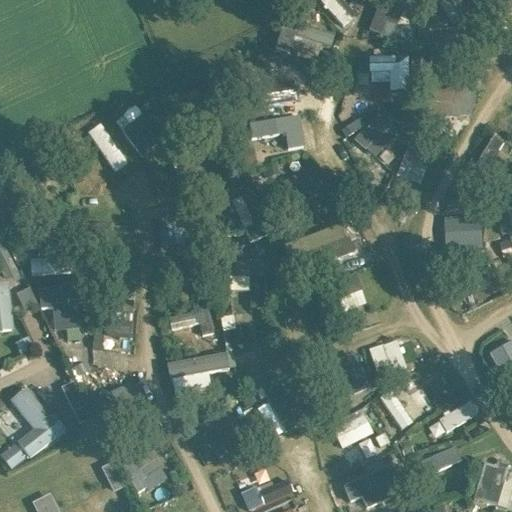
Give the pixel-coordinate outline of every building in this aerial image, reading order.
[(346,0),(321,0),(320,1),(342,28),(358,15),(346,0)] [(392,39),(404,11),(380,2),(369,30),(392,39)] [(291,49),(325,59),(332,34),(299,24),(291,49)] [(462,53),(459,33),(427,38),(430,58),(462,53)] [(409,55),(369,56),(370,84),(391,83),(391,90),(411,90),(409,55)] [(384,109),(352,138),(371,159),(403,130),(384,109)] [(142,112),(121,124),(140,156),(161,144),(142,112)] [(264,119),(265,151),(304,150),(303,118),(264,119)] [(346,131),(353,138),(366,125),(358,118),(346,131)] [(419,185),(429,157),(406,149),(396,177),(419,185)] [(121,168),(82,173),(85,189),(123,184),(121,168)] [(15,224),(3,197),(0,198),(0,219),(4,229),(15,224)] [(243,228),(253,224),(244,197),(233,201),(243,228)] [(160,244),(180,245),(181,210),(161,209),(160,244)] [(443,217),(442,248),(481,249),(481,218),(443,217)] [(246,259),(264,260),(265,247),(246,246),(246,259)] [(370,247),(339,257),(345,273),(375,263),(370,247)] [(265,307),(264,260),(229,261),(230,291),(250,291),(250,308),(265,307)] [(21,309),(53,306),(55,332),(80,329),(76,285),(19,290),(21,309)] [(339,298),(344,312),(366,304),(361,290),(339,298)] [(184,337),(212,335),(211,312),(169,315),(170,332),(183,331),(184,337)] [(131,316),(116,316),(116,336),(131,336),(131,316)] [(396,340),(368,350),(379,379),(407,369),(396,340)] [(511,342),(491,350),(507,394),(511,392),(511,342)] [(208,371),(229,366),(225,352),(168,365),(175,395),(211,386),(208,371)] [(282,378),(261,386),(268,404),(260,408),(271,437),(300,426),(282,378)] [(112,395),(84,405),(76,382),(64,386),(78,425),(117,412),(112,395)] [(32,386),(11,399),(32,431),(17,441),(29,459),(64,436),(32,386)] [(403,392),(384,408),(402,431),(422,415),(403,392)] [(472,402),(428,424),(435,438),(479,416),(472,402)] [(330,425),(342,449),(373,434),(362,410),(330,425)] [(206,438),(220,459),(253,437),(238,416),(206,438)] [(370,438),(343,449),(350,466),(377,455),(370,438)] [(25,461),(14,446),(0,457),(11,472),(25,461)] [(154,453),(126,464),(139,494),(166,482),(154,453)] [(110,462),(98,467),(110,491),(121,485),(110,462)] [(497,466),(485,462),(474,499),(511,510),(511,506),(511,467),(497,464),(497,466)] [(354,511),(358,511),(404,492),(393,465),(344,486),(354,511)] [(258,491),(265,507),(295,494),(287,477),(258,491)] [(52,511),(45,495),(27,503),(31,511),(52,511)]
